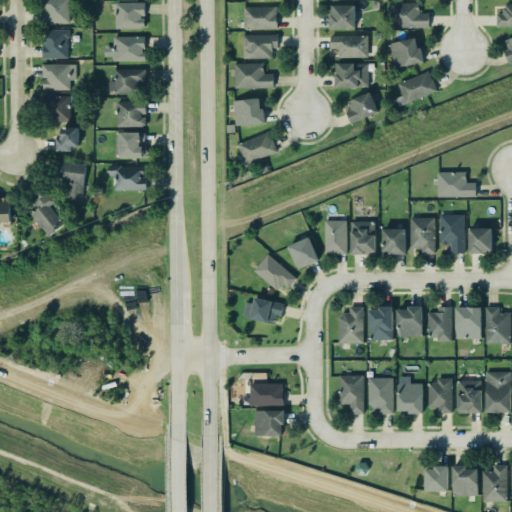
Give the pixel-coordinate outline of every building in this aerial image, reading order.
[(47,10),(47,8),(43,8),(43,0),(70,0),(70,22),(43,22),(43,10),(47,10)] [(116,3),(116,28),(143,28),(143,27),(145,27),(145,18),(141,18),(141,15),(145,15),(145,3),(116,3)] [(391,28),(429,28),(429,14),(419,14),(419,3),(390,3),(391,28)] [(242,5),(278,5),(278,29),(243,30),(242,5)] [(330,5),(355,5),(355,28),(330,28),(330,5)] [(511,26),(511,5),(503,5),(503,14),(496,14),(496,27),(511,26)] [(68,58),(68,38),(70,38),(70,29),(46,29),(46,39),(44,39),(45,45),(43,45),(43,58),(68,58)] [(243,35),(243,59),(272,59),(272,50),(278,50),(278,35),(243,35)] [(105,56),(105,47),(114,47),(114,36),(146,36),(146,49),(144,49),(144,52),(146,52),(146,60),(114,60),(114,59),(113,59),(113,56),(105,56)] [(367,36),(330,36),(330,49),(337,49),(337,58),(368,58),(367,36)] [(389,43),(419,37),(420,42),(418,43),(418,48),(422,48),(424,62),(394,67),(389,43)] [(503,51),(508,63),(511,61),(511,38),(505,41),(508,49),(503,51)] [(335,63),(368,62),(368,86),(358,87),(335,88),(335,73),(338,73),(338,69),(335,67),(335,63)] [(263,63),(234,64),(235,89),(274,88),(274,74),(264,74),(263,63)] [(47,79),(47,77),(43,77),(43,64),(76,64),(76,79),(71,79),(71,90),(44,90),(44,79),(47,79)] [(115,90),(115,93),(142,93),(142,84),(139,84),(139,81),(146,81),(146,69),(115,69),(115,81),(109,81),(109,90),(115,90)] [(397,83),(428,70),(431,79),(433,79),(437,91),(405,103),(397,83)] [(370,91),(379,113),(350,124),(345,111),(350,109),(346,101),(370,91)] [(44,95),(75,95),(76,104),(70,104),(70,120),(48,121),(48,106),(44,106),(44,95)] [(233,101),(236,126),(265,123),(263,98),(233,101)] [(117,101),(117,126),(143,126),(143,124),(146,124),(146,116),(142,116),(142,113),(146,113),(146,101),(117,101)] [(59,137),(56,137),(56,150),(70,150),(70,146),(79,146),(79,127),(62,127),(62,131),(59,131),(59,137)] [(246,165),(277,152),(268,131),(237,145),(246,165)] [(121,154),(115,154),(115,133),(120,133),(120,132),(145,132),(145,143),(141,143),(141,144),(147,144),(147,157),(144,157),(144,158),(121,158),(121,154)] [(67,183),(53,180),(57,157),(88,162),(82,201),(64,198),(67,183)] [(110,175),(109,165),(122,164),(122,166),(143,166),(143,174),(141,174),(141,177),(146,177),(147,189),(114,190),(114,184),(116,182),(116,174),(110,175)] [(437,197),(476,197),(476,183),(466,183),(466,172),(437,172),(437,197)] [(31,213),(35,209),(32,205),(37,201),(31,194),(42,185),(55,201),(50,205),(64,223),(49,235),(31,213)] [(0,221),(10,221),(10,198),(0,198),(0,221)] [(439,214),(464,214),(464,252),(451,252),(451,243),(439,243),(439,214)] [(410,217),(435,217),(435,253),(421,254),(421,248),(410,248),(410,217)] [(324,254),(346,254),(346,221),(325,220),(324,254)] [(351,254),(375,254),(375,220),(351,221),(351,254)] [(469,228),(469,253),(492,253),(492,228),(469,228)] [(406,254),(405,229),(382,229),(382,254),(406,254)] [(288,246),(309,237),(319,260),(307,266),(306,265),(298,269),(288,246)] [(267,253),(253,271),(276,289),(278,287),(280,289),(284,284),(288,288),(297,278),(267,253)] [(251,318),(255,298),(284,304),(281,316),(276,315),(275,318),(274,323),(251,318)] [(362,343),(363,306),(350,306),(349,313),(342,313),(338,317),(339,343),(362,343)] [(408,307),(408,310),(397,310),(397,336),(422,336),(422,306),(408,307)] [(451,341),(451,306),(438,306),(438,312),(427,312),(427,336),(436,336),(436,341),(451,341)] [(485,306),(500,306),(500,312),(510,311),(511,343),(485,344),(485,306)] [(392,341),(392,307),(379,307),(379,309),(367,309),(367,341),(392,341)] [(456,308),(481,307),(481,339),(456,339),(456,308)] [(511,412),(511,372),(485,371),(485,412),(511,412)] [(363,413),(362,375),(338,375),(339,404),(350,404),(350,414),(363,413)] [(393,413),(380,413),(380,408),(374,408),(368,403),(368,377),(393,377),(393,413)] [(451,378),(452,412),(438,413),(438,407),(428,407),(428,382),(437,382),(437,378),(451,378)] [(481,413),(481,379),(458,380),(459,413),(481,413)] [(284,405),(284,382),(250,382),(250,405),(284,405)] [(398,383),(423,383),(423,414),(409,413),(409,411),(398,411),(398,383)] [(285,410),(285,425),(282,425),(282,436),(254,436),(254,410),(285,410)] [(366,463),(370,470),(366,476),(358,476),(354,470),(358,463),(366,463)] [(448,465),(449,492),(426,491),(426,469),(434,469),(435,465),(448,465)] [(478,468),(478,496),(453,495),(452,466),(466,465),(467,467),(478,468)] [(506,465),(508,501),(483,502),(481,471),(493,470),(494,465),(506,465)]
